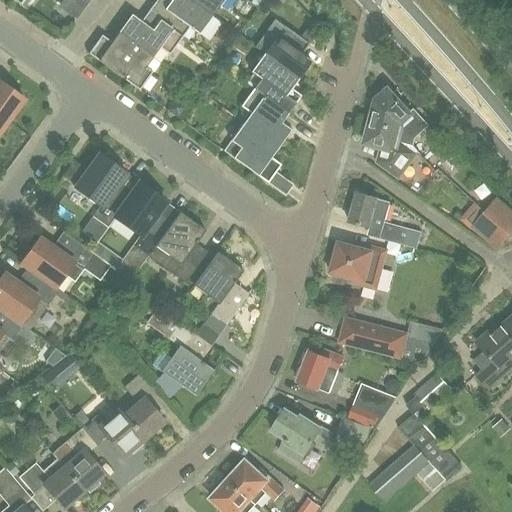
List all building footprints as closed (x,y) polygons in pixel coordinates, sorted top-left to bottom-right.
[(79,22),(94,3),(90,0),(64,0),(60,6),(79,22)] [(189,28),(199,35),(212,17),(189,0),(171,0),(170,2),(167,0),(156,0),(148,12),(182,37),(189,28)] [(189,0),(212,17),(224,0),(189,0)] [(119,33),(153,58),(159,48),(169,55),(182,37),(148,12),(141,22),(131,15),(119,33)] [(264,54),(298,78),(311,61),(301,54),(309,44),(300,38),(275,20),(261,38),(271,45),(264,54)] [(313,20),(300,38),(309,44),(320,28),(313,20)] [(152,72),(145,67),(153,58),(119,33),(112,43),(102,36),(88,54),(139,90),(152,72)] [(300,95),(291,88),(298,78),(264,54),(251,72),(261,79),(254,89),(287,113),(300,95)] [(151,78),(142,91),(151,97),(160,84),(151,78)] [(0,134),(25,100),(0,81),(0,134)] [(211,93),(210,87),(205,83),(199,91),(207,97),(211,93)] [(277,148),(290,129),(280,123),(287,113),(254,89),(240,107),(250,114),(243,123),(277,148)] [(410,114),(387,90),(377,100),(373,117),(391,121),(388,134),(400,137),(399,142),(412,145),(412,144),(414,138),(426,126),(424,123),(413,111),(410,114)] [(166,110),(165,111),(176,120),(177,119),(184,109),(172,101),(166,110)] [(419,151),(415,144),(412,144),(412,145),(399,142),(400,137),(388,134),(391,121),(373,117),(366,144),(383,149),(379,163),(400,178),(419,151)] [(280,165),(270,157),(277,148),(243,123),(223,152),(267,183),(280,165)] [(131,196),(116,185),(126,172),(101,154),(76,188),(101,206),(93,217),(108,228),(116,218),(131,196)] [(156,215),(166,202),(140,183),(131,196),(116,218),(141,236),(123,261),(116,270),(131,281),(156,247),(171,226),(171,225),(156,215)] [(377,201),(356,195),(349,224),(382,232),(380,240),(417,249),(421,233),(385,224),(390,204),(377,201)] [(511,213),(497,200),(485,214),(509,235),(511,231),(511,213)] [(180,212),(171,225),(171,226),(156,247),(180,265),(173,274),(189,286),(211,255),(196,244),(205,231),(180,212)] [(509,235),(485,214),(473,228),(497,249),(509,235)] [(98,257),(95,255),(91,252),(64,232),(53,247),(40,237),(21,264),(28,268),(56,288),(65,276),(74,283),(84,270),(87,273),(98,257)] [(98,243),(91,252),(95,255),(98,257),(116,270),(123,261),(98,243)] [(376,291),(387,253),(367,247),(366,251),(339,244),(336,253),(332,256),(329,266),(331,271),(330,274),(351,280),(350,284),(376,291)] [(226,326),(249,295),(234,284),(243,271),(218,252),(193,287),(218,305),(210,315),(226,326)] [(30,330),(48,306),(55,296),(64,302),(68,296),(56,288),(28,268),(17,282),(5,273),(0,279),(0,308),(24,325),(30,330)] [(12,341),(24,325),(0,308),(0,358),(2,355),(4,357),(14,342),(12,341)] [(212,347),(211,347),(195,335),(157,308),(146,323),(179,347),(161,371),(195,396),(213,370),(202,362),(212,347)] [(408,336),(345,319),(339,344),(401,361),(401,360),(420,364),(443,331),(411,322),(408,336)] [(494,330),(491,332),(511,355),(511,319),(497,333),(494,330)] [(219,336),(203,325),(195,335),(211,347),(219,336)] [(511,355),(491,332),(479,343),(486,351),(475,361),(484,371),(479,375),(491,389),(511,370),(511,355)] [(51,368),(64,357),(54,350),(44,362),(51,368)] [(309,352),(298,383),(330,395),(343,358),(328,352),(325,358),(309,352)] [(50,390),(78,367),(68,355),(40,379),(50,390)] [(144,440),(165,423),(144,398),(154,390),(141,374),(125,388),(138,404),(124,416),(144,440)] [(418,419),(451,390),(438,374),(414,394),(417,397),(406,406),(414,415),(399,429),(415,446),(369,485),(383,502),(430,461),(447,482),(463,467),(448,451),(444,446),(443,447),(436,439),(438,438),(436,436),(434,437),(418,419)] [(396,398),(362,385),(348,419),(376,430),(396,398)] [(142,442),(144,440),(124,416),(118,409),(104,421),(98,415),(82,429),(97,446),(106,438),(123,458),(128,454),(132,455),(142,447),(142,442)] [(272,433),(285,442),(278,453),(298,466),(314,440),(326,447),(333,436),(322,429),(321,431),(301,418),(299,420),(286,412),(272,433)] [(365,445),(371,430),(342,418),(336,434),(365,445)] [(501,438),(510,430),(502,421),(493,429),(501,438)] [(104,474),(87,454),(97,446),(82,429),(52,455),(57,460),(83,492),(85,490),(89,494),(100,485),(96,481),(104,474)] [(83,492),(57,460),(43,472),(35,463),(19,477),(32,493),(41,484),(63,510),(83,492)] [(251,500),(262,488),(276,501),(285,491),(262,470),(259,473),(246,462),(229,480),(251,500)] [(26,511),(21,506),(30,498),(4,469),(0,471),(0,496),(13,511),(26,511)] [(240,511),(251,500),(229,480),(212,499),(222,508),(219,511),(240,511)] [(318,511),(321,509),(308,500),(299,511),(318,511)]
